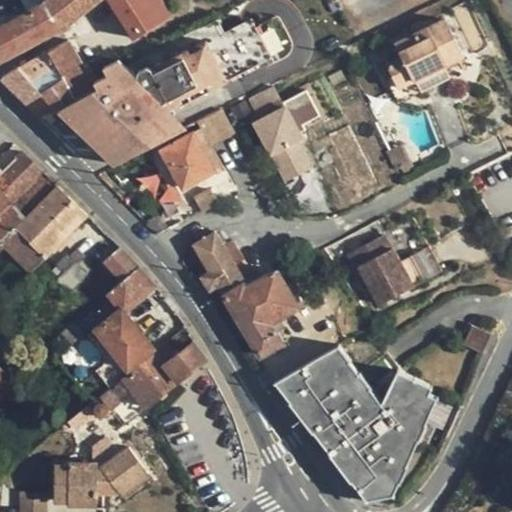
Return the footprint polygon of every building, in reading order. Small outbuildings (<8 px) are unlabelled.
[(47,0),(44,3),(60,31),(83,12),(98,0),(47,0)] [(171,17),(160,0),(108,0),(134,39),(171,17)] [(0,63),(60,31),(44,3),(9,22),(0,27),(0,63)] [(0,10),(0,27),(9,22),(2,10),(0,10)] [(405,59),(401,61),(391,66),(389,66),(400,87),(445,65),(463,56),(446,22),(398,45),(405,59)] [(85,137),(99,150),(171,113),(235,82),(214,40),(141,76),(116,61),(101,68),(106,77),(92,83),(96,89),(80,97),(77,100),(58,110),(85,137)] [(77,100),(80,97),(96,89),(92,83),(69,42),(49,53),(77,100)] [(41,94),(26,103),(42,119),(58,110),(77,100),(49,53),(20,69),(41,94)] [(399,56),(388,61),(391,66),(401,61),(399,56)] [(452,78),(445,65),(400,87),(389,66),(391,66),(388,61),(380,65),(398,104),(452,78)] [(2,80),(26,103),(41,94),(20,69),(2,80)] [(256,122),(285,107),(275,89),(247,104),(256,122)] [(322,121),(308,94),(285,107),(256,122),(255,122),(286,181),(312,167),(298,139),(302,137),(300,132),(322,121)] [(201,129),(209,145),(231,133),(220,112),(197,123),(201,129)] [(116,164),(188,128),(171,113),(99,150),(116,164)] [(221,167),(209,145),(201,129),(193,133),(213,171),(221,167)] [(213,172),(213,171),(193,133),(163,150),(183,188),(213,172)] [(400,145),(388,151),(397,169),(409,161),(400,145)] [(15,263),(30,277),(91,217),(25,155),(4,179),(0,174),(0,255),(1,256),(9,249),(19,259),(15,263)] [(409,161),(397,169),(402,180),(415,172),(409,161)] [(251,188),(271,178),(264,167),(245,175),(251,188)] [(191,199),(199,215),(217,206),(208,190),(191,199)] [(172,204),(142,221),(157,236),(183,223),(172,204)] [(218,288),(223,295),(245,281),(216,233),(197,246),(210,273),(202,279),(210,292),(218,288)] [(382,236),(347,255),(355,270),(359,268),(379,306),(441,273),(428,248),(399,264),(392,251),(390,252),(382,236)] [(89,320),(132,370),(157,349),(128,316),(160,289),(126,248),(108,263),(125,283),(111,295),(114,299),(89,320)] [(60,282),(74,295),(92,276),(78,263),(60,282)] [(277,271),(269,274),(247,285),(245,281),(223,295),(222,295),(261,357),(282,345),(270,324),(299,307),(277,271)] [(468,328),(460,346),(479,354),(486,336),(468,328)] [(413,387),(368,330),(348,342),(280,379),(334,450),(350,440),(358,451),(343,463),(354,477),(349,483),(360,497),(365,503),(394,499),(439,398),(413,387)] [(127,381),(149,409),(210,364),(196,345),(180,358),(171,346),(127,381)] [(0,405),(20,383),(0,366),(0,405)] [(280,379),(274,383),(304,425),(349,483),(354,477),(343,463),(358,451),(350,440),(334,450),(280,379)] [(95,411),(103,420),(113,412),(105,402),(95,411)] [(74,423),(81,430),(94,419),(87,411),(74,423)] [(60,465),(58,504),(100,506),(101,483),(116,483),(125,498),(153,476),(133,448),(123,453),(112,439),(97,450),(96,465),(60,465)] [(182,461),(210,511),(232,511),(198,451),(182,461)] [(25,491),(24,511),(50,511),(51,492),(25,491)]
